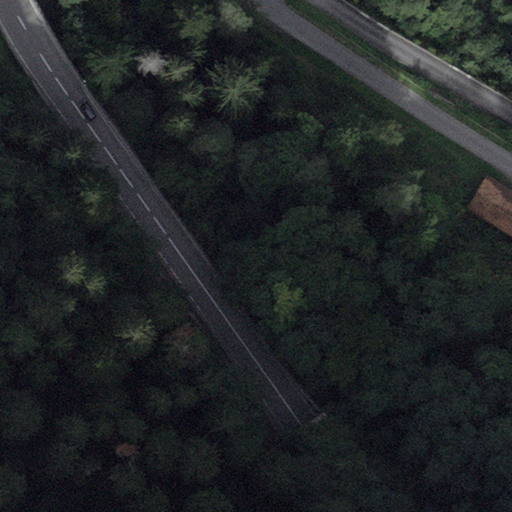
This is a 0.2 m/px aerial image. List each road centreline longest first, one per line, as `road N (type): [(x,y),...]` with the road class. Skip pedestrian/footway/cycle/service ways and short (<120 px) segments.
road 1 (primary): [(301,428),(72,103),(9,0)]
road 2 (track): [(256,0),(511,164)]
